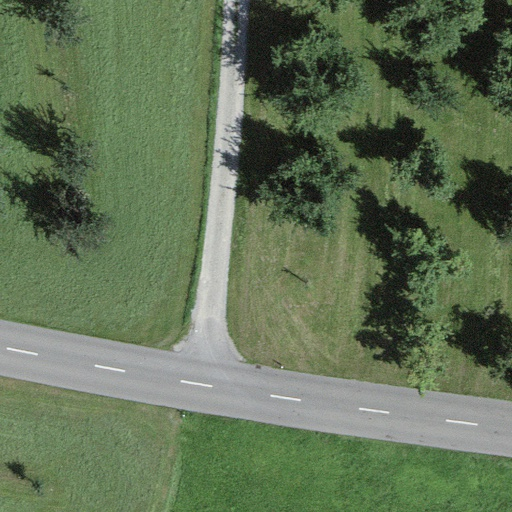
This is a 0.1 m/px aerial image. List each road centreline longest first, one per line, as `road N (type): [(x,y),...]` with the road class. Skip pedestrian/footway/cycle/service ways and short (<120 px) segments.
road 1 (unclassified): [(0,348),(204,389),(511,429)]
road 2 (track): [(242,0),(243,54),(204,389)]
